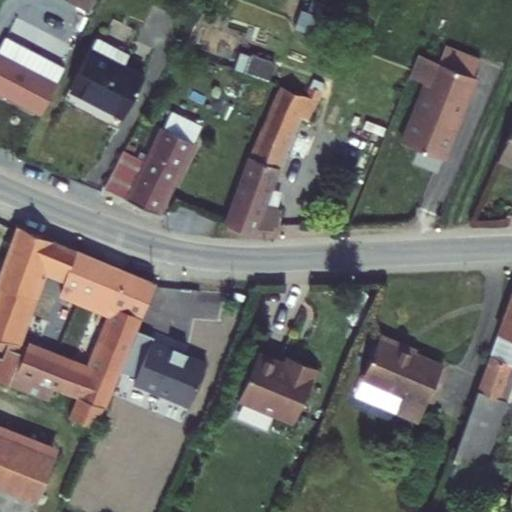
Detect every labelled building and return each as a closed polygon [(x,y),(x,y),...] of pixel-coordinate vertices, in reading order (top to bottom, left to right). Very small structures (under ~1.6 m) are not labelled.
[(95,0),(67,0),(89,12),(95,0)] [(134,43),(102,26),(69,85),(121,112),(144,70),(125,60),(134,43)] [(420,42),(411,65),(427,72),(403,130),(445,147),(478,66),(474,64),(481,48),(447,34),(440,50),(420,42)] [(35,50),(5,36),(0,44),(0,90),(36,109),(52,80),(26,67),(35,50)] [(270,80),(276,61),(247,53),(242,72),(270,80)] [(325,83),(317,79),(314,85),(284,74),(225,220),(278,225),(280,216),(281,200),(268,195),(304,104),(315,107),(325,83)] [(109,178),(162,203),(197,134),(165,118),(149,152),(128,142),(109,178)] [(511,119),(498,152),(511,156),(511,119)] [(16,277),(0,317),(0,343),(18,351),(25,331),(32,334),(59,268),(133,296),(102,359),(44,336),(38,349),(31,346),(27,355),(28,359),(89,386),(118,398),(177,272),(33,216),(10,274),(16,277)] [(255,290),(245,286),(243,291),(253,295),(255,290)] [(511,321),(492,382),(510,387),(511,382),(511,321)] [(155,326),(138,363),(153,369),(168,337),(170,333),(155,326)] [(388,329),(370,372),(412,388),(405,406),(431,416),(452,358),(412,344),(413,337),(388,329)] [(215,358),(168,337),(153,369),(149,377),(196,399),(215,358)] [(249,400),(305,422),(327,367),(306,359),(301,371),(293,368),(289,366),(290,362),(268,353),(249,400)] [(301,371),(306,359),(298,356),(293,368),(301,371)] [(412,388),(370,372),(363,391),(405,406),(412,388)] [(511,409),(511,387),(510,387),(492,382),(468,454),(494,463),(511,409)] [(118,398),(89,386),(83,402),(111,414),(118,398)] [(66,441),(0,413),(0,468),(46,487),(66,441)]
